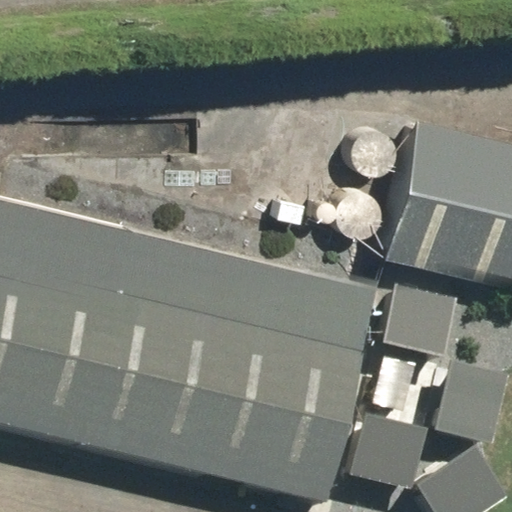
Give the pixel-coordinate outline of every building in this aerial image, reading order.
[(511,142),(402,116),(369,253),(511,287),(511,142)] [(0,431),(312,506),(365,287),(0,199),(0,431)] [(445,303),(383,289),(369,347),(430,362),(445,303)] [(496,381),(437,368),(421,434),(480,448),(496,381)] [(413,434),(352,419),(337,478),(399,493),(413,434)]
